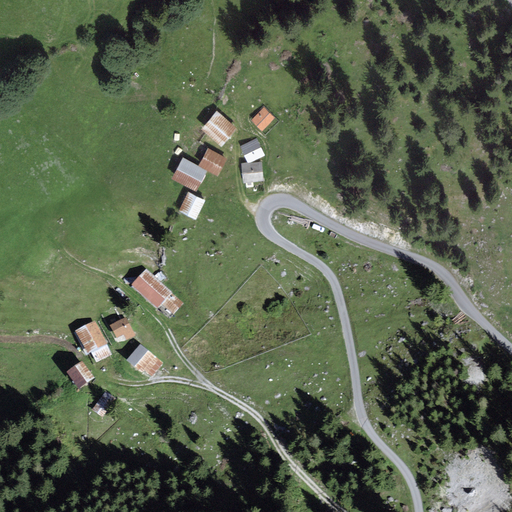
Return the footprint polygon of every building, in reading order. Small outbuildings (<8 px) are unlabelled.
[(264,107),(251,120),(262,131),(275,118),(264,107)] [(217,110),(201,129),(221,147),(237,128),(217,110)] [(256,139),(240,146),(248,163),(264,155),(256,139)] [(227,158),(207,147),(198,164),(218,174),(227,158)] [(207,171),(183,158),(172,179),(196,192),(207,171)] [(248,163),(242,164),(243,183),(264,181),(262,162),(248,163)] [(206,200),(188,191),(178,211),(196,219),(206,200)] [(172,294),(146,271),(131,288),(157,311),(161,307),(172,295),(172,294)] [(184,305),(172,295),(161,307),(173,317),(184,305)] [(126,319),(109,328),(117,341),(123,337),(126,342),(136,337),(126,319)] [(95,323),(74,335),(87,358),(91,355),(96,363),(112,355),(95,323)] [(140,346),(126,364),(142,376),(144,373),(152,379),(164,364),(140,346)] [(82,364),(66,377),(79,393),(95,380),(82,364)] [(106,391),(92,408),(102,417),(116,399),(106,391)]
